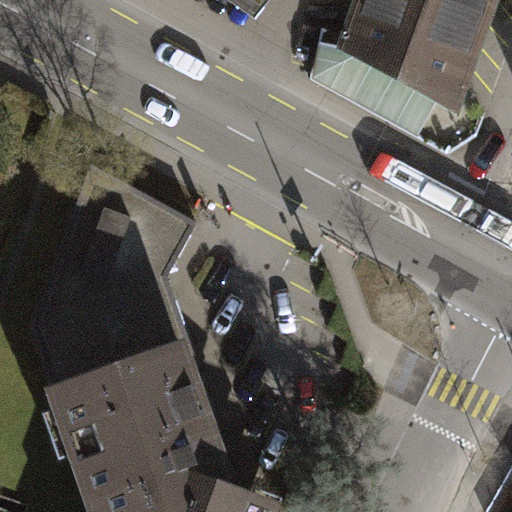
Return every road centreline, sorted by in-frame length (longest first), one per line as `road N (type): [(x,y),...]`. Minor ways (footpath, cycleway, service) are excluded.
road 1 (primary): [(19,0),(467,246)]
road 2 (tertiary): [(420,511),(511,309)]
road 3 (residential): [(467,246),(511,126)]
